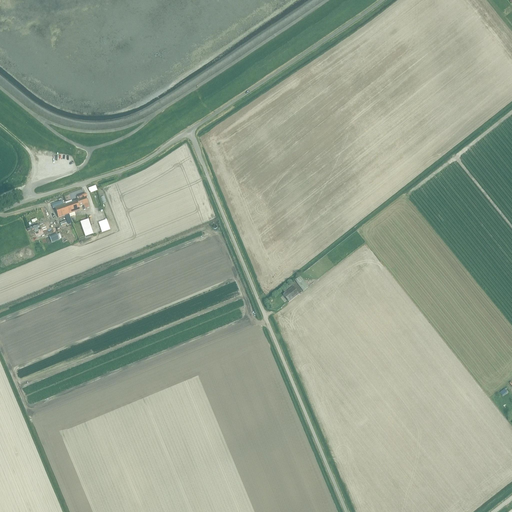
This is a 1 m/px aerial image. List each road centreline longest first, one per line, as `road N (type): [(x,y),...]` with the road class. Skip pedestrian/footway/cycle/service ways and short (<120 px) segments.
road 1 (unclassified): [(346,511),(191,133)]
road 2 (unclassified): [(191,133),(386,0)]
road 3 (unclassified): [(0,211),(143,162),(191,133)]
